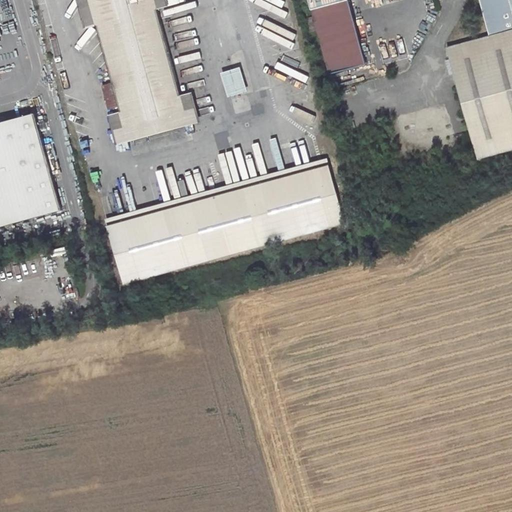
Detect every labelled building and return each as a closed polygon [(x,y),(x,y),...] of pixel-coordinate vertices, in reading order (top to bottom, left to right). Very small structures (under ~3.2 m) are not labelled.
[(99,25),(91,0),(77,0),(85,29),(99,25)] [(159,9),(156,0),(91,0),(99,25),(114,82),(103,85),(110,109),(120,106),(121,111),(126,126),(186,110),(182,95),(159,9)] [(156,0),(159,9),(170,6),(168,0),(156,0)] [(311,0),(330,73),(369,63),(352,0),(311,0)] [(511,0),(485,0),(495,36),(451,48),(480,159),(511,150),(511,0)] [(241,68),(222,73),(229,97),(248,92),(241,68)] [(182,95),(186,110),(198,107),(194,92),(182,95)] [(117,144),(202,121),(198,107),(186,110),(126,126),(113,130),(117,144)] [(109,114),(113,130),(126,126),(121,111),(109,114)] [(37,115),(0,124),(0,228),(64,211),(37,115)] [(327,161),(107,219),(108,225),(329,167),(327,161)] [(329,167),(108,225),(124,286),(345,227),(329,167)]
